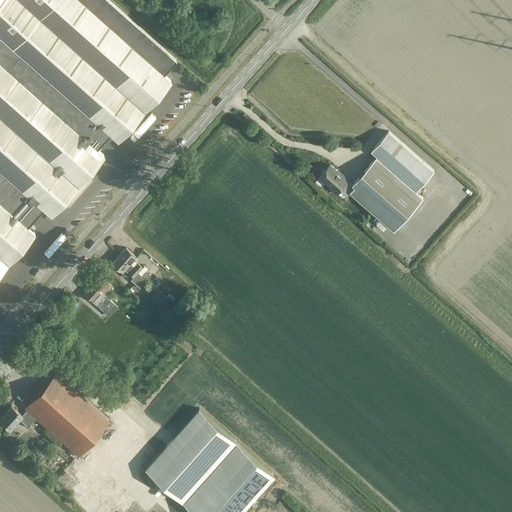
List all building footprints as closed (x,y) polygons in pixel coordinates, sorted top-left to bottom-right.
[(0,0),(0,272),(35,233),(26,225),(42,207),(51,215),(104,155),(97,149),(110,133),(118,140),(171,79),(164,73),(177,59),(110,0),(0,0)] [(342,175),(331,165),(326,171),(324,171),(321,174),(321,176),(320,177),(331,187),(330,187),(338,194),(342,189),(348,195),(351,192),(395,231),(424,198),(417,192),(435,171),(390,131),(371,153),(377,158),(353,185),(349,181),(350,180),(343,174),(342,175)] [(126,246),(118,255),(146,280),(157,268),(149,260),(143,266),(134,259),(137,256),(126,246)] [(146,280),(118,255),(111,263),(122,274),(125,270),(133,277),(130,280),(139,288),(146,280)] [(100,275),(92,284),(114,303),(119,297),(114,292),(110,296),(106,293),(112,286),(100,275)] [(114,303),(92,284),(84,293),(96,304),(102,297),(107,300),(103,304),(108,309),(114,303)] [(167,296),(160,290),(158,289),(150,297),(159,305),(160,305),(169,313),(167,315),(171,319),(180,308),(176,305),(167,296)] [(176,305),(180,308),(191,296),(187,293),(176,305)] [(77,455),(109,420),(56,372),(24,408),(26,409),(22,414),(11,404),(0,416),(0,419),(10,428),(19,418),(23,421),(30,413),(77,455)] [(200,408),(159,453),(146,468),(195,511),(241,511),(275,475),(200,408)]
